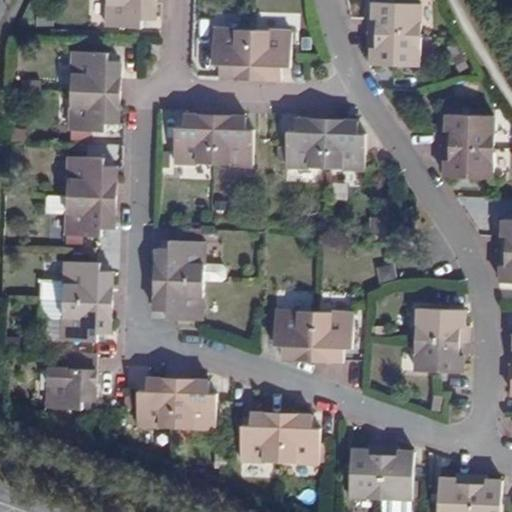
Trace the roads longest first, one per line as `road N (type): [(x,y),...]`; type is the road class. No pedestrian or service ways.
road 1 (residential): [(481,444),(205,347),(138,339),(145,89),(174,90)]
road 2 (residential): [(481,444),(488,336),(479,275),(367,96)]
road 3 (residential): [(174,90),(367,96)]
